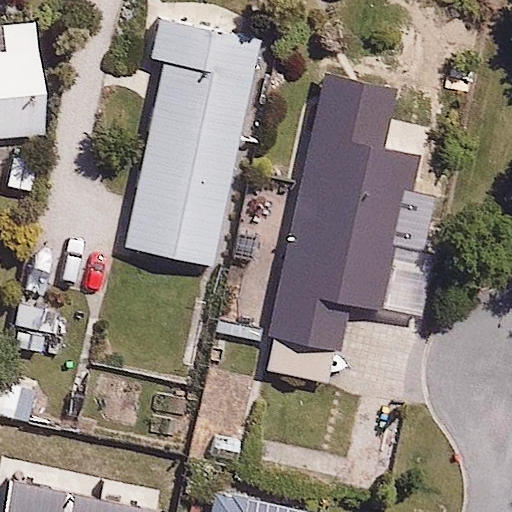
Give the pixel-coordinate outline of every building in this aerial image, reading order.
[(262,29),(162,8),(112,241),(212,263),(262,29)] [(0,134),(43,132),(37,17),(0,19),(0,134)] [(416,244),(422,213),(405,209),(422,125),(318,103),(271,336),(342,350),(352,299),(424,313),(438,248),(416,244)] [(68,237),(38,227),(26,262),(56,271),(68,237)] [(329,511),(330,510),(220,488),(215,511),(329,511)]
